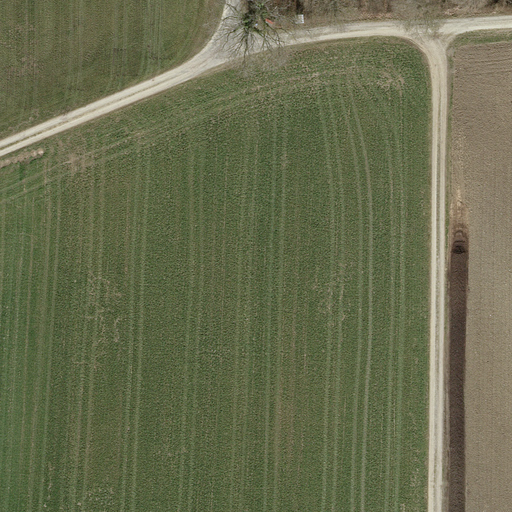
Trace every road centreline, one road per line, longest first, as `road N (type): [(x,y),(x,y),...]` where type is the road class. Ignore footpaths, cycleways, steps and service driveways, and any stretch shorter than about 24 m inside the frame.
road 1 (track): [(435,511),(437,26)]
road 2 (track): [(229,55),(321,32),(511,21)]
road 3 (track): [(0,150),(229,55)]
